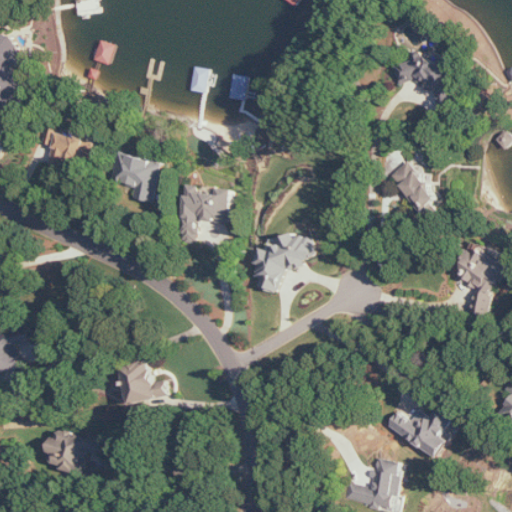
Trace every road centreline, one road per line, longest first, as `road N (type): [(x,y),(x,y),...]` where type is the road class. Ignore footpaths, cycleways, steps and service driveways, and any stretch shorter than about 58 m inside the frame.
road 1 (residential): [(252,511),(256,437),(246,394),(194,308),(129,262),(0,202)]
road 2 (residential): [(235,366),(362,292)]
